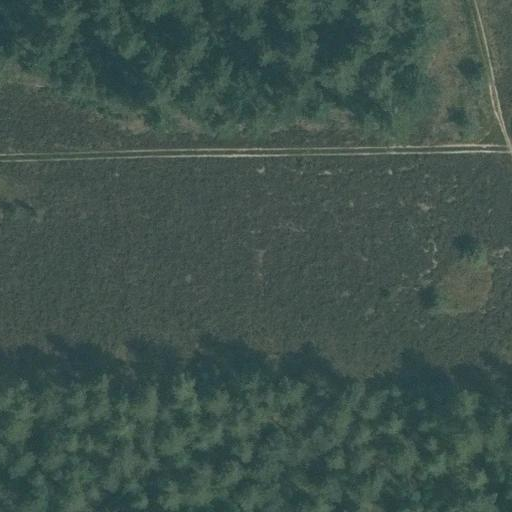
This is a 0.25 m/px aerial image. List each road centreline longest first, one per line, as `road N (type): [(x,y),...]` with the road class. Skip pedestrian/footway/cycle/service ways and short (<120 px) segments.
road 1 (track): [(511,146),(0,157)]
road 2 (track): [(469,0),(511,164)]
